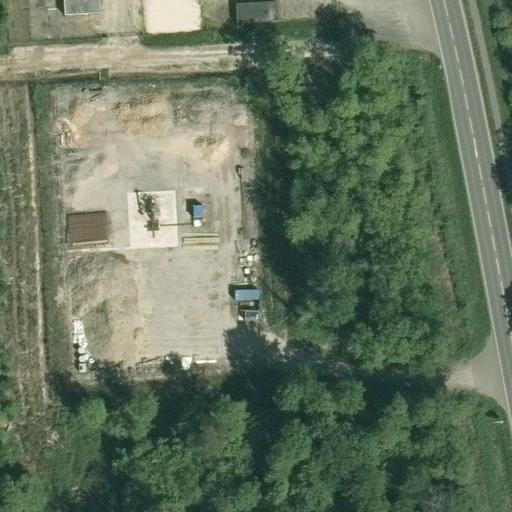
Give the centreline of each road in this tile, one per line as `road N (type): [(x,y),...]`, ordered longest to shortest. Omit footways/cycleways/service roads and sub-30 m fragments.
road 1 (track): [(0,60),(451,43)]
road 2 (unknown): [(94,368),(376,380),(511,409)]
road 3 (primary): [(511,339),(441,0)]
